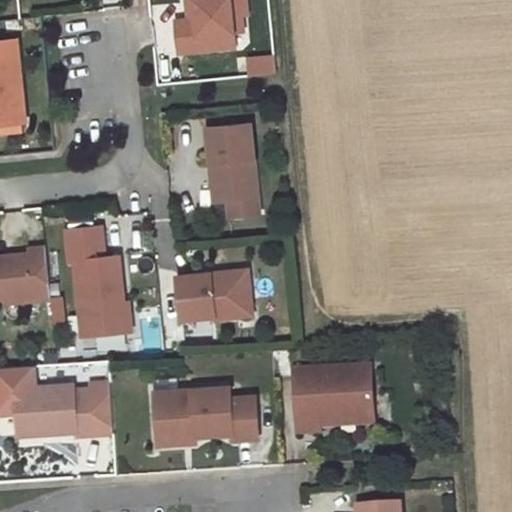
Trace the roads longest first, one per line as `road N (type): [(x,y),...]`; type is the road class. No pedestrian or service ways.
road 1 (residential): [(271,511),(269,481),(95,493),(36,511)]
road 2 (residential): [(117,29),(128,158),(111,174),(0,186)]
